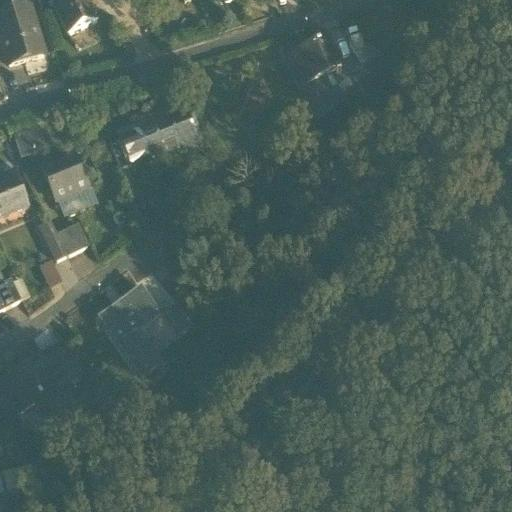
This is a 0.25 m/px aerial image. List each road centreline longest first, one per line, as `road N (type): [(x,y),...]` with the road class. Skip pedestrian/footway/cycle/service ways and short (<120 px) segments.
road 1 (secondary): [(237,511),(511,183)]
road 2 (residential): [(350,7),(0,114)]
road 3 (residential): [(143,248),(0,349)]
